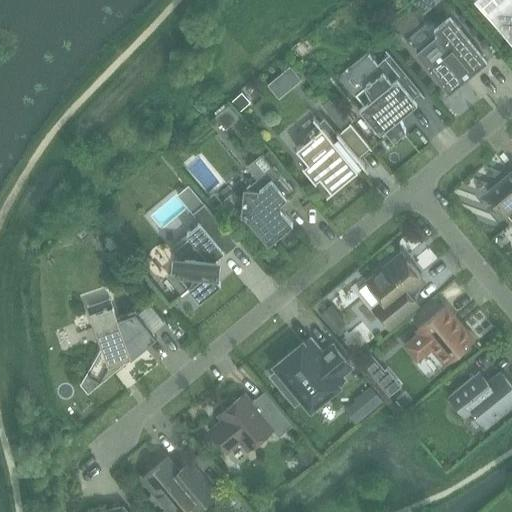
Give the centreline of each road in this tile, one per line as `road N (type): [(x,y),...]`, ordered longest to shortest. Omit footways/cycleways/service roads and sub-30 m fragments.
road 1 (residential): [(102,447),(423,176)]
road 2 (residential): [(511,286),(423,176)]
